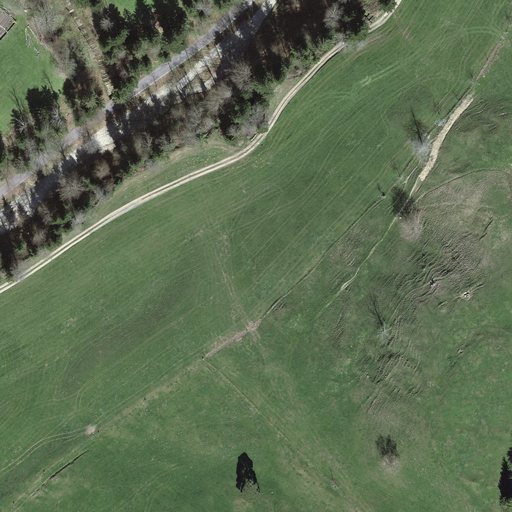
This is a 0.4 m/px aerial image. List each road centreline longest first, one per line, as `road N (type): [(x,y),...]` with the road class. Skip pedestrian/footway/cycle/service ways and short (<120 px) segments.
road 1 (track): [(0,288),(123,210),(248,149),(304,79),(395,0)]
road 2 (unclassified): [(0,190),(245,0)]
